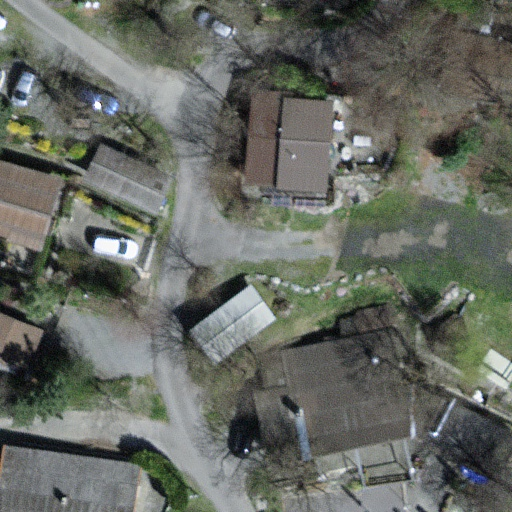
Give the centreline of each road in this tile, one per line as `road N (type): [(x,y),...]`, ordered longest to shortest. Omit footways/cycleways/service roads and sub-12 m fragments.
road 1 (track): [(388,242),(251,245),(183,233)]
road 2 (track): [(197,439),(107,425),(0,432)]
